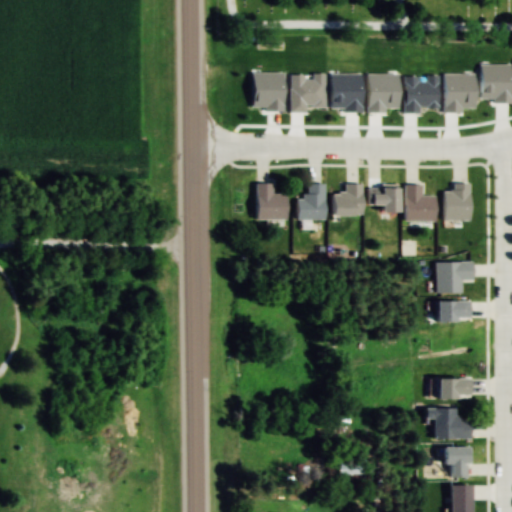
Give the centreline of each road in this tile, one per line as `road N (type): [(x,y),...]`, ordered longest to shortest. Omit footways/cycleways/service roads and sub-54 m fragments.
road 1 (secondary): [(195,511),(189,0)]
road 2 (residential): [(502,511),(502,171),(494,140)]
road 3 (residential): [(189,147),(467,146),(511,135)]
